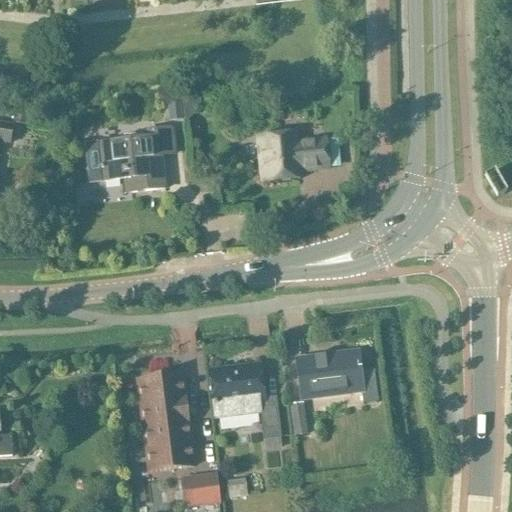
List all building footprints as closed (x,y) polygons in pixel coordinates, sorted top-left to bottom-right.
[(181,104),(168,105),(170,122),(182,121),(181,104)] [(14,116),(13,125),(26,126),(27,117),(14,116)] [(0,147),(0,145),(10,146),(13,127),(0,125),(0,147)] [(173,154),(170,129),(148,132),(149,139),(99,145),(103,183),(128,180),(130,195),(164,191),(160,156),(173,154)] [(328,170),(324,140),(294,144),(293,136),(257,140),(263,184),(297,179),(296,173),(328,170)] [(294,437),(306,436),(301,401),(361,393),(363,405),(374,403),(377,400),(373,375),(370,372),(359,374),(358,370),(360,370),(359,365),(358,365),(356,354),(355,354),(356,357),(338,359),(338,356),(295,362),(301,401),(289,403),(294,437)] [(235,370),(235,372),(228,373),(228,371),(208,373),(214,420),(260,415),(264,450),(280,448),(274,399),(263,400),(259,367),(235,370)] [(157,472),(193,468),(181,376),(138,382),(141,411),(139,413),(140,421),(143,424),(146,449),(154,448),(157,472)] [(0,458),(12,458),(10,436),(9,436),(9,437),(0,437),(0,458)] [(216,477),(180,481),(183,509),(219,505),(216,477)] [(247,497),(244,480),(225,483),(228,500),(247,497)]
